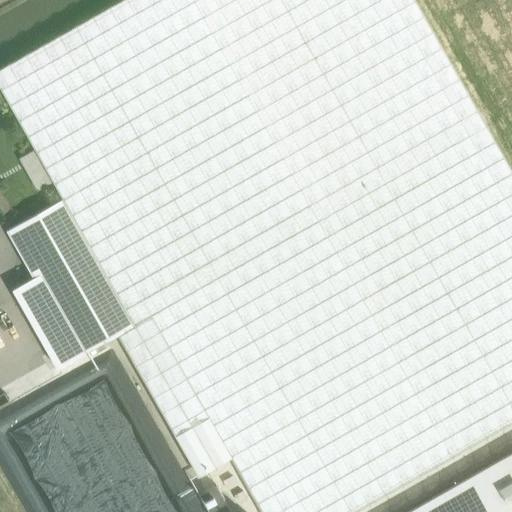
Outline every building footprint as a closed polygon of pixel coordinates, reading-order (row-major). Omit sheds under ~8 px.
[(121,0),(0,69),(0,85),(64,198),(135,325),(118,334),(199,476),(233,457),(263,511),(353,511),(511,422),(511,168),(416,0),(121,0)] [(64,198),(8,230),(35,278),(15,290),(59,368),(86,352),(118,334),(135,325),(64,198)] [(511,511),(511,453),(407,511),(511,511)] [(233,476),(223,481),(228,490),(237,485),(233,476)] [(231,511),(217,486),(200,495),(209,511),(231,511)] [(243,491),(235,495),(240,504),(248,500),(243,491)]
